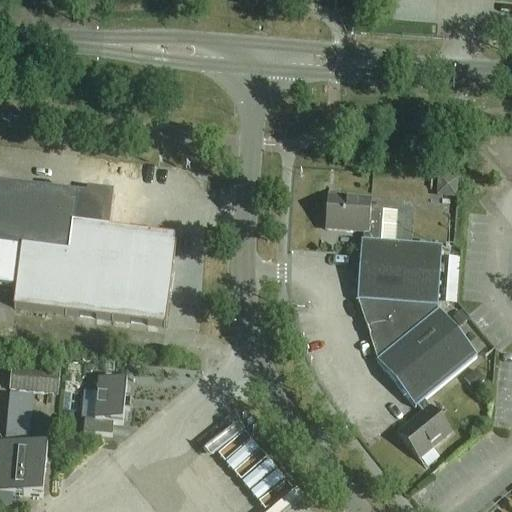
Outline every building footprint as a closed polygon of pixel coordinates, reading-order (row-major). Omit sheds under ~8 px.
[(415,155),(425,156),(426,141),(416,140),(415,155)] [(0,288),(16,291),(13,310),(165,329),(176,239),(109,231),(113,195),(87,191),(87,196),(0,185),(0,288)] [(325,232),(363,235),(368,235),(370,213),(371,204),(326,200),(325,232)] [(368,235),(363,235),(363,245),(361,245),(357,305),(362,305),(380,362),(376,365),(415,412),(417,410),(423,417),(398,438),(418,462),(450,436),(424,404),(476,361),(438,314),(437,311),(441,251),(394,248),(397,215),(370,213),(368,235)] [(448,260),(445,306),(457,307),(460,260),(448,260)] [(452,321),(460,330),(468,323),(460,314),(452,321)] [(11,369),(9,393),(58,397),(60,373),(11,369)] [(464,383),(472,394),(484,384),(475,373),(464,383)] [(127,386),(99,383),(95,424),(84,423),(83,437),(112,439),(113,427),(123,428),(124,413),(129,414),(131,401),(125,400),(127,386)] [(288,511),(304,499),(252,436),(247,440),(242,435),(205,466),(242,511),(288,511)] [(47,449),(0,444),(0,496),(43,500),(47,449)]
